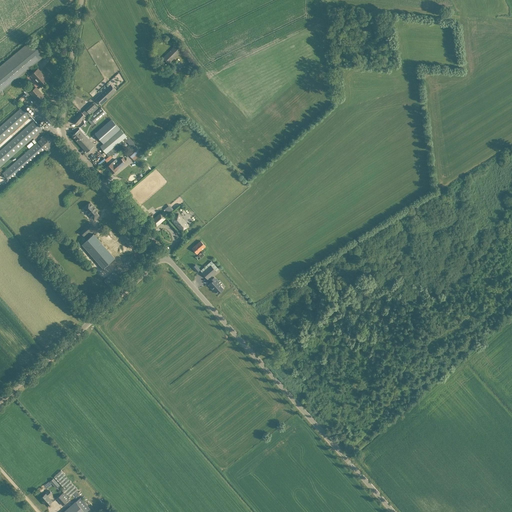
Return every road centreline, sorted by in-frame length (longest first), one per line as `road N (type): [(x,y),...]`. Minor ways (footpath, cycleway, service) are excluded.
road 1 (unclassified): [(394,511),(165,254)]
road 2 (unclassified): [(165,254),(65,136),(82,0)]
road 3 (unclassified): [(0,403),(165,254)]
road 4 (track): [(327,5),(460,18)]
